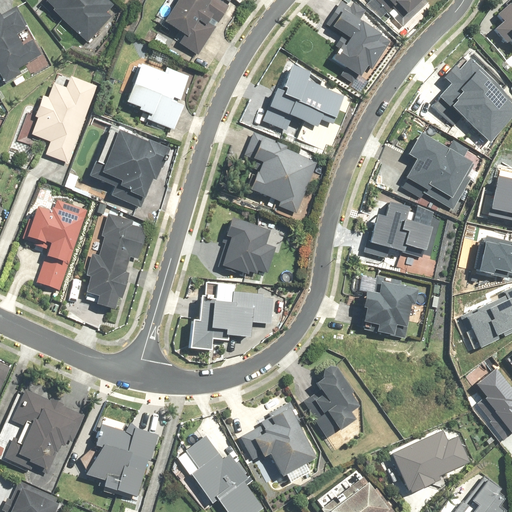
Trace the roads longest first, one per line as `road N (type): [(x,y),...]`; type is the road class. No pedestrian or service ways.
road 1 (residential): [(137,379),(219,379),(271,358),(296,336),(315,296),(351,153),(388,88),(464,0)]
road 2 (residential): [(137,379),(222,97),(286,0)]
road 3 (residential): [(0,319),(137,379)]
